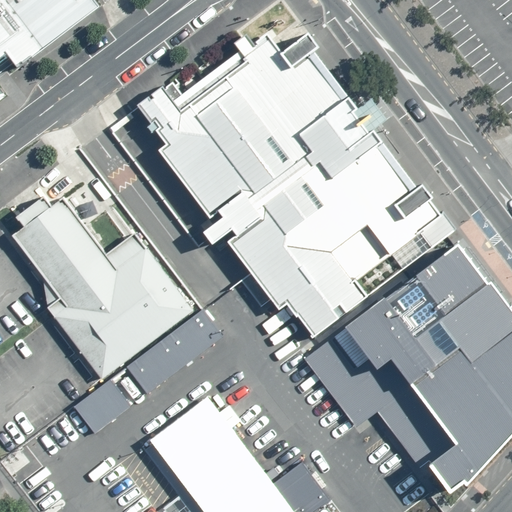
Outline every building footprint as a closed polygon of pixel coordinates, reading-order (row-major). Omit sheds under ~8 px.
[(79,0),(0,0),(0,55),(8,67),(86,10),(79,0)] [(288,297),(314,332),(379,285),(401,270),(450,234),(292,20),(157,118),(171,137),(163,143),(280,303),(288,297)] [(63,200),(10,239),(55,301),(45,308),(97,380),(192,311),(137,235),(105,258),(63,200)] [(409,280),(401,270),(379,285),(386,294),(343,324),(346,328),(305,358),(356,426),(378,411),(422,469),(429,464),(452,495),(469,484),(511,435),(511,315),(458,243),(409,280)] [(224,338),(202,309),(73,406),(95,435),(224,338)] [(140,446),(189,511),(315,511),(332,500),(302,460),(272,483),(207,396),(140,446)]
